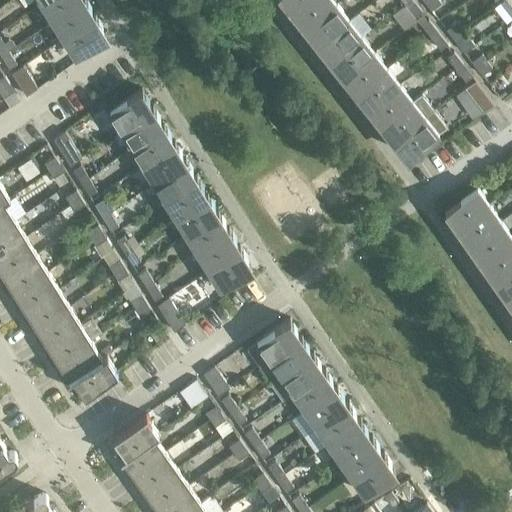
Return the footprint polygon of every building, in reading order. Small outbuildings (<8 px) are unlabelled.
[(44,0),(41,2),(52,19),(79,0),(44,0)] [(79,0),(52,19),(63,37),(95,14),(94,13),(93,14),(89,9),(91,7),(86,0),(79,0)] [(290,8),(291,10),(304,0),(283,0),(286,3),(288,2),(292,7),(290,8)] [(336,3),(333,0),(304,0),(291,10),(292,11),(292,10),(298,19),(301,18),(304,23),(303,24),(304,26),(336,3)] [(422,11),(413,0),(410,0),(405,4),(415,17),(422,11)] [(442,2),(440,0),(430,0),(426,4),(432,11),(442,2)] [(348,19),(336,3),(304,26),(304,27),(305,26),(311,36),(313,34),(317,39),(315,41),(316,42),(348,19)] [(96,15),(95,14),(63,37),(74,55),(104,34),(106,33),(100,26),(102,24),(96,15)] [(361,35),(348,19),(316,42),(317,43),(317,42),(324,52),(326,50),(330,55),(328,57),(329,58),(361,35)] [(438,31),(428,19),(421,25),(431,37),(438,31)] [(457,21),(446,29),(452,36),(462,28),(457,21)] [(468,35),(462,28),(452,36),(457,43),(468,35)] [(448,43),(438,31),(431,37),(440,49),(448,43)] [(374,51),(361,35),(329,58),(330,59),(336,68),(339,66),(342,71),(341,73),(342,74),(374,51)] [(0,37),(0,53),(1,55),(9,50),(0,37)] [(17,64),(9,50),(1,55),(9,68),(17,64)] [(387,67),(374,51),(342,74),(343,75),(349,84),(352,83),(355,88),(354,89),(355,90),(387,67)] [(463,63),(454,51),(446,57),(456,69),(463,63)] [(482,53),(472,61),(477,68),(487,60),(482,53)] [(493,67),(487,60),(477,68),(483,75),(493,67)] [(473,76),(463,63),(456,69),(466,81),(473,76)] [(23,64),(12,72),(26,95),(37,87),(23,64)] [(399,83),(387,67),(355,90),(355,91),(356,91),(362,100),(364,99),(368,104),(366,105),(367,106),(399,83)] [(0,87),(9,83),(4,75),(0,77),(0,87)] [(495,104),(476,79),(466,87),(485,111),(495,104)] [(13,90),(9,83),(0,87),(0,93),(2,97),(13,90)] [(412,100),(399,83),(367,106),(368,107),(375,116),(377,115),(381,120),(379,121),(380,122),(412,100)] [(109,111),(121,129),(153,107),(152,105),(151,107),(147,101),(149,100),(143,91),(143,90),(142,88),(109,111)] [(421,93),(412,100),(380,122),(381,123),(387,132),(390,131),(393,136),(392,137),(393,138),(425,116),(434,109),(421,93)] [(154,108),(153,107),(121,129),(132,147),(164,124),(163,123),(162,124),(158,119),(160,117),(154,108)] [(447,126),(434,109),(425,116),(393,138),(393,139),(394,139),(400,148),(402,147),(407,155),(408,154),(408,153),(447,126)] [(165,125),(164,124),(132,147),(143,164),(175,141),(174,140),(172,141),(169,136),(171,134),(164,125),(165,125)] [(63,132),(53,139),(70,165),(80,158),(63,132)] [(176,142),(175,141),(143,164),(153,181),(186,159),(185,157),(183,159),(179,153),(182,152),(175,143),(176,142)] [(59,164),(55,157),(44,164),(48,171),(59,164)] [(186,160),(186,159),(153,181),(164,199),(197,176),(196,175),(194,176),(190,170),(192,169),(186,160)] [(64,172),(59,164),(48,171),(53,179),(64,172)] [(80,164),(72,169),(80,182),(88,178),(80,164)] [(198,177),(197,176),(164,199),(175,216),(208,194),(207,193),(205,194),(201,188),(204,187),(197,178),(198,177)] [(96,191),(88,178),(80,182),(89,196),(96,191)] [(0,203),(4,201),(5,202),(10,198),(0,182),(0,203)] [(456,226),(456,227),(489,204),(477,186),(444,209),(445,211),(446,211),(452,220),(454,218),(458,224),(456,226)] [(80,198),(76,190),(65,197),(69,204),(80,198)] [(208,195),(208,194),(175,216),(186,234),(218,211),(218,210),(216,211),(212,206),(214,204),(208,195)] [(85,205),(80,198),(69,204),(74,212),(85,205)] [(102,199),(94,204),(102,217),(110,212),(102,199)] [(0,203),(0,227),(15,218),(5,202),(4,201),(0,203)] [(501,220),(489,204),(456,227),(457,228),(464,237),(466,235),(470,241),(467,242),(468,243),(501,220)] [(219,212),(218,211),(186,234),(197,251),(229,228),(229,227),(227,228),(223,223),(225,221),(219,212)] [(118,225),(110,212),(102,217),(110,230),(118,225)] [(0,251),(26,235),(15,218),(0,227),(0,251)] [(511,237),(511,236),(501,220),(468,243),(469,245),(469,244),(476,253),(478,252),(482,257),(479,259),(480,260),(511,237)] [(102,232),(97,225),(86,232),(91,239),(102,232)] [(230,229),(229,228),(197,251),(208,268),(240,246),(239,245),(238,246),(234,240),(236,239),(230,230),(230,229)] [(107,240),(102,232),(91,239),(96,246),(107,240)] [(124,234),(116,239),(124,252),(132,247),(124,234)] [(36,252),(26,235),(0,251),(0,269),(3,274),(36,252)] [(511,262),(511,237),(480,260),(481,261),(487,270),(490,269),(493,274),(491,276),(492,277),(511,262)] [(241,247),(240,246),(208,268),(219,287),(249,266),(250,265),(245,257),(247,256),(241,247)] [(140,261),(132,247),(124,252),(132,265),(140,261)] [(47,270),(36,252),(3,274),(13,291),(47,270)] [(124,267),(119,260),(108,267),(113,274),(124,267)] [(511,287),(511,262),(492,277),(492,278),(493,278),(499,287),(501,285),(505,291),(503,292),(503,293),(511,287)] [(129,275),(124,267),(113,274),(117,281),(129,275)] [(145,269),(137,274),(146,287),(154,282),(145,269)] [(58,287),(47,270),(13,291),(24,308),(58,287)] [(162,295),(154,282),(146,287),(154,300),(162,295)] [(69,305),(58,287),(24,308),(35,326),(69,305)] [(511,287),(503,293),(504,295),(504,294),(511,303),(511,302),(511,287)] [(146,302),(141,294),(130,301),(134,309),(146,302)] [(167,297),(157,304),(173,331),(183,323),(167,297)] [(150,309),(146,302),(134,309),(139,316),(150,309)] [(80,322),(69,305),(35,326),(46,343),(80,322)] [(247,348),(259,365),(302,335),(301,334),(299,336),(295,331),(297,329),(291,320),(289,318),(247,348)] [(91,339),(80,322),(46,343),(57,361),(91,339)] [(159,327),(150,333),(156,342),(165,336),(159,327)] [(303,337),(302,335),(259,365),(271,382),(281,375),(314,352),(313,351),(310,353),(307,347),(309,346),(302,337),(303,337)] [(101,356),(91,339),(57,361),(67,377),(68,378),(102,357),(101,356)] [(315,353),(314,352),(281,375),(293,392),(325,369),(325,368),(322,370),(318,364),(321,363),(314,353),(315,353)] [(106,353),(101,356),(102,357),(68,378),(67,377),(75,390),(75,389),(79,386),(85,394),(117,370),(106,353)] [(214,365),(203,373),(218,395),(229,387),(214,365)] [(326,370),(325,369),(293,392),(305,409),(337,386),(336,384),(334,386),(330,381),(332,379),(326,370)] [(195,378),(177,391),(189,408),(207,395),(195,378)] [(338,387),(337,386),(305,409),(316,425),(349,402),(348,401),(346,403),(342,397),(344,396),(338,387)] [(228,393),(221,399),(230,411),(237,406),(228,393)] [(350,403),(349,402),(316,425),(328,442),(361,419),(360,418),(357,420),(354,414),(356,413),(349,404),(350,403)] [(220,411),(215,404),(204,412),(209,419),(220,411)] [(246,419),(237,406),(230,411),(239,424),(246,419)] [(225,419),(220,411),(209,419),(214,426),(225,419)] [(121,458),(120,457),(153,434),(154,435),(159,431),(146,413),(113,436),(118,444),(114,447),(114,446),(113,447),(121,458)] [(362,420),(361,419),(328,442),(340,459),(372,436),(372,434),(369,436),(365,431),(368,429),(361,420),(362,420)] [(252,427),(244,432),(253,445),(261,439),(252,427)] [(120,457),(121,458),(132,473),(165,450),(154,435),(153,434),(120,457)] [(373,437),(372,436),(340,459),(352,475),(384,452),(383,451),(381,453),(377,447),(379,446),(373,437)] [(244,445),(239,438),(228,445),(233,452),(244,445)] [(270,452),(261,439),(253,445),(262,457),(270,452)] [(8,450),(3,443),(0,444),(0,470),(14,460),(15,459),(16,457),(17,455),(16,453),(15,452),(14,451),(12,450),(10,450),(8,450)] [(249,452),(244,445),(233,452),(238,459),(249,452)] [(177,467),(165,450),(132,473),(144,490),(177,467)] [(385,453),(384,452),(352,475),(364,493),(393,472),(395,472),(389,464),(391,463),(385,454),(385,453)] [(275,460),(268,465),(277,478),(284,473),(275,460)] [(188,484),(177,467),(144,490),(156,507),(188,484)] [(267,478),(262,471),(252,479),(257,486),(267,478)] [(293,485),(284,473),(277,478),(286,491),(293,485)] [(272,486),(267,478),(257,486),(262,493),(272,486)] [(183,511),(200,501),(188,484),(156,507),(159,511),(183,511)] [(398,501),(390,491),(383,496),(390,506),(398,501)] [(38,494),(12,511),(49,511),(50,511),(45,503),(46,502),(47,500),(47,498),(47,496),(46,495),(44,494),(42,493),(40,493),(39,493),(38,494)] [(299,493),(291,499),(300,511),(308,506),(299,493)] [(208,511),(200,501),(183,511),(208,511)]
